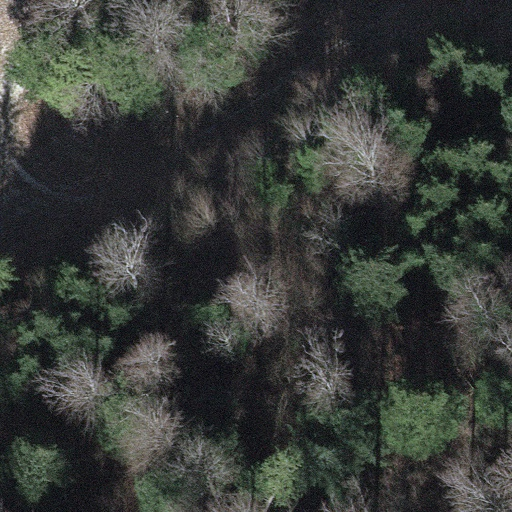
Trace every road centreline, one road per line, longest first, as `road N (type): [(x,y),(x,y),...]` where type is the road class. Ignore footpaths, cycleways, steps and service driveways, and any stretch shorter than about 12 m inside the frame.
road 1 (track): [(407,0),(145,158),(83,183),(35,192),(7,175),(0,157)]
road 2 (track): [(0,117),(35,42),(76,0)]
